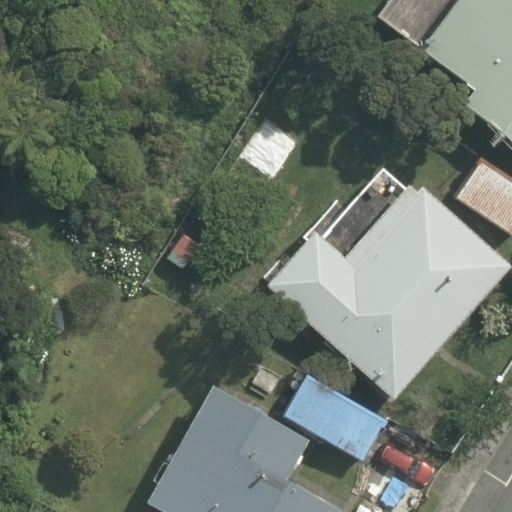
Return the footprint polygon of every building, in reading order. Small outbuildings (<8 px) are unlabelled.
[(473,95),(462,110),(511,147),(511,0),(459,0),(419,54),(473,95)] [(511,186),(479,165),(454,202),(511,239),(511,238),(511,186)] [(315,236),(266,290),(393,403),(511,271),(422,192),(418,197),(408,189),(344,262),(315,236)] [(306,379),(282,420),(362,464),(385,423),(306,379)] [(152,511),(336,511),(286,483),(310,444),(212,391),(146,508),(152,511)]
